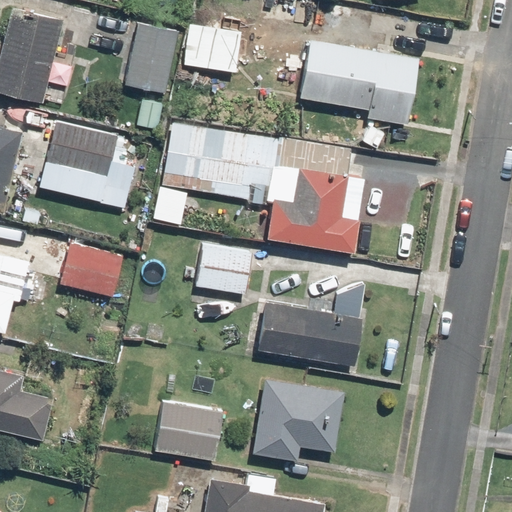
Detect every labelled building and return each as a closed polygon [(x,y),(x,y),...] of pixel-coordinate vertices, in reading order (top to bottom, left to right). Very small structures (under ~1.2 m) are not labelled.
[(14,0),(0,54),(0,86),(44,97),(65,13),(14,0)] [(158,0),(131,0),(130,6),(155,13),(158,0)] [(139,19),(127,79),(167,88),(179,27),(139,19)] [(419,54),(311,35),(301,93),(370,105),(369,112),(408,119),(419,54)] [(0,206),(5,207),(9,188),(33,193),(36,181),(88,194),(94,169),(108,172),(118,132),(57,116),(59,109),(27,101),(26,102),(0,96),(0,206)] [(163,101),(143,97),(138,121),(159,125),(163,101)] [(278,136),(173,119),(163,179),(250,194),(252,182),(270,185),(278,136)] [(275,193),(269,233),(356,248),(361,215),(343,212),(350,172),(300,163),(295,196),(275,193)] [(109,194),(100,234),(138,243),(147,203),(109,194)] [(123,252),(71,239),(61,279),(113,292),(123,252)] [(202,239),(195,281),(246,289),(253,247),(202,239)] [(0,326),(6,328),(15,289),(0,285),(0,270),(5,251),(0,249),(0,326)] [(267,297),(258,344),(354,361),(363,314),(267,297)] [(0,425),(44,436),(55,394),(21,386),(25,372),(0,365),(0,425)] [(346,387),(266,374),(254,448),(299,456),(301,441),(336,447),(346,387)] [(163,397),(154,446),(216,456),(224,407),(163,397)] [(194,511),(191,511),(190,511),(323,511),(326,499),(251,486),(251,481),(211,474),(204,511),(194,511)]
